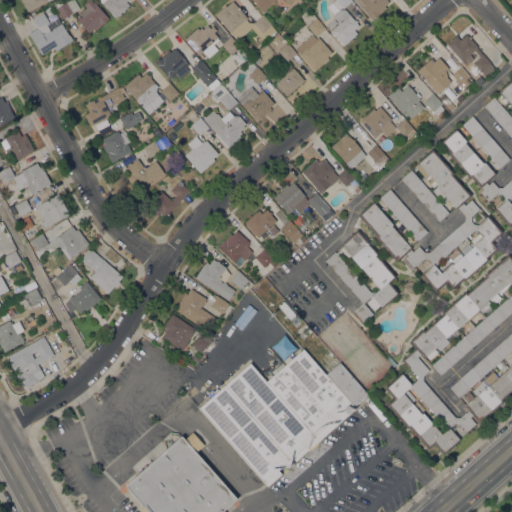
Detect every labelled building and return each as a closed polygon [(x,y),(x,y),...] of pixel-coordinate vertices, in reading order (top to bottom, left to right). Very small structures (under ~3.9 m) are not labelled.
[(47,0),(27,11),(20,0),(47,0)] [(54,4),(61,1),(62,3),(66,1),(67,0),(74,0),(80,9),(62,18),(54,4)] [(92,0),(108,18),(94,30),(93,29),(88,32),(77,20),(78,19),(77,18),(79,16),(80,17),(81,16),(79,13),(86,7),(83,4),(87,0),(92,0)] [(127,0),(126,1),(129,5),(115,17),(98,0),(127,0)] [(232,0),(247,17),(246,19),(252,25),(236,39),(214,14),(225,4),(226,5),(232,0)] [(275,0),(262,11),(256,3),(255,4),(253,1),(252,0),(291,0),(288,3),(285,0),(275,0)] [(343,45),(330,31),(339,22),(332,15),(338,9),(332,2),(334,0),(350,0),(351,1),(343,8),(341,7),(339,9),(345,9),(354,20),(355,19),(357,21),(356,22),(359,25),(354,29),(357,33),(343,45)] [(354,0),(388,0),(389,1),(384,5),(386,7),(371,19),(354,0)] [(53,12),(48,15),(44,9),(49,6),(53,12)] [(37,28),(32,19),(43,12),(49,22),(46,24),(50,30),(61,23),(71,40),(55,50),(53,46),(41,54),(28,33),(37,28)] [(262,15),(275,30),(267,37),(263,32),(262,32),(253,22),(262,15)] [(307,25),(315,18),(325,29),(316,36),(307,25)] [(184,38),(197,27),(199,29),(201,27),(202,29),(207,24),(210,28),(212,25),(216,29),(213,32),(218,37),(216,38),(221,45),(207,58),(201,51),(198,54),(184,38)] [(278,33),(282,38),(277,43),(272,38),(278,33)] [(295,48),(312,33),(316,38),(318,36),(332,52),(327,56),(329,57),(314,70),(295,48)] [(473,58),(465,65),(446,43),(456,35),(460,39),(466,34),(478,47),(477,47),(482,53),(483,53),(491,63),(490,63),(495,68),(486,76),(483,73),(477,79),(474,75),(473,76),(466,68),(479,56),(474,50),(469,54),(473,58)] [(230,54),(221,43),(230,36),(231,35),(240,46),(239,47),(230,54)] [(278,50),(286,43),(295,53),(287,60),(278,50)] [(168,50),(170,51),(174,48),(189,63),(185,66),(189,70),(181,78),(176,72),(169,78),(155,62),(168,50)] [(416,70),(431,57),(434,60),(438,57),(448,68),(445,71),(447,77),(450,81),(437,93),(416,70)] [(220,83),(215,87),(215,86),(211,89),(207,85),(206,86),(205,84),(204,82),(203,83),(202,80),(201,79),(201,80),(199,78),(200,78),(191,67),(200,60),(201,59),(216,77),(220,82),(220,83)] [(274,103),(269,107),(271,109),(256,121),(237,98),(255,83),(248,74),(252,70),(246,62),(250,59),(265,77),(257,83),(274,103)] [(286,95),(275,83),(281,77),(276,71),(284,64),(286,67),(289,64),(292,68),(293,67),(304,79),(286,95)] [(457,94),(450,85),(453,83),(448,77),(451,74),(460,67),(468,76),(467,77),(472,82),(461,92),(460,91),(457,94)] [(124,85),(138,73),(141,76),(146,72),(148,75),(149,74),(151,76),(150,77),(158,86),(156,87),(156,92),(163,100),(148,113),(124,85)] [(494,209),(504,200),(504,196),(502,194),(497,193),(488,200),(480,191),(483,188),(481,186),(480,187),(471,176),(469,177),(448,153),(449,152),(439,141),(454,128),(465,140),(464,142),(482,163),(484,161),(494,173),(486,181),(488,184),(492,181),(497,187),(502,187),(511,178),(511,103),(510,101),(509,102),(500,92),(499,92),(497,90),(511,77),(511,223),(509,226),(494,209)] [(177,93),(169,100),(160,90),(168,83),(177,93)] [(417,92),(420,95),(418,97),(420,98),(418,100),(419,102),(419,101),(424,106),(411,118),(407,114),(406,116),(403,113),(387,95),(395,87),(396,88),(398,86),(401,90),(407,84),(415,93),(417,92)] [(84,114),(89,111),(85,104),(100,95),(100,96),(108,92),(118,86),(125,98),(114,104),(110,96),(103,100),(110,114),(90,125),(84,114)] [(219,99),(227,92),(236,102),(228,110),(219,99)] [(440,103),(439,104),(447,113),(441,118),(437,114),(436,114),(433,110),(432,110),(424,101),(432,93),(440,103)] [(0,96),(1,96),(4,101),(6,100),(10,108),(9,109),(14,117),(0,124),(0,96)] [(441,100),(445,96),(454,106),(450,110),(441,100)] [(511,137),(483,105),(485,104),(484,103),(486,101),(487,102),(493,96),(511,117),(511,137)] [(373,108),(375,110),(380,105),(391,118),(389,120),(395,126),(396,127),(386,136),(381,131),(379,133),(380,134),(377,137),(376,136),(374,137),(359,120),(373,108)] [(203,118),(213,109),(216,113),(217,112),(221,117),(229,110),(233,115),(234,115),(236,117),(238,115),(242,118),(243,117),(246,120),(244,122),(246,123),(245,123),(246,124),(239,130),(241,132),(239,134),(240,136),(237,139),(238,139),(232,144),(231,144),(228,147),(203,118)] [(131,112),(136,121),(130,125),(131,126),(126,129),(126,127),(125,128),(119,118),(131,112)] [(510,158),(499,167),(462,124),(467,119),(466,118),(469,116),(470,117),(472,115),(510,158)] [(190,124),(198,117),(207,128),(199,135),(190,124)] [(412,129),(404,136),(396,127),(395,126),(403,118),(412,129)] [(16,159),(9,146),(4,149),(0,141),(5,138),(4,137),(12,133),(11,131),(15,128),(16,130),(17,130),(20,135),(24,133),(34,149),(16,159)] [(162,133),(158,137),(153,132),(157,128),(162,133)] [(102,145),(104,144),(101,138),(116,130),(117,131),(118,131),(119,133),(125,130),(130,140),(127,142),(131,151),(111,162),(102,145)] [(330,146),(346,132),(365,154),(350,168),(346,163),(330,146)] [(184,154),(191,148),(187,143),(196,135),(201,142),(203,140),(204,141),(206,139),(218,153),(213,157),(214,159),(200,172),(184,154)] [(160,151),(148,157),(143,148),(155,141),(160,151)] [(386,158),(379,165),(376,161),(375,161),(367,152),(375,144),(386,158)] [(420,274),(422,272),(417,266),(425,258),(430,264),(431,264),(430,262),(431,261),(428,258),(423,258),(414,265),(413,266),(405,257),(407,255),(405,253),(396,262),(375,238),(377,237),(357,214),(372,201),(392,224),(390,225),(412,250),(418,245),(424,251),(429,252),(464,220),(464,215),(457,207),(456,209),(443,195),(440,198),(433,190),(436,187),(435,185),(433,187),(425,178),(428,175),(427,173),(423,177),(414,167),(418,164),(417,162),(432,148),(453,172),(451,174),(470,195),(463,202),(465,204),(471,199),(479,208),(471,215),(471,220),(473,223),(477,224),(487,215),(502,232),(491,241),(497,248),(487,258),(488,259),(464,280),(463,279),(452,288),(446,281),(435,291),(420,274)] [(164,173),(153,181),(151,180),(137,189),(126,173),(128,172),(125,167),(128,165),(128,163),(130,162),(131,163),(137,158),(144,168),(155,160),(164,173)] [(302,171),(316,159),(319,162),(324,158),(326,161),(327,160),(329,162),(328,163),(337,174),(344,168),(353,178),(345,185),(337,176),(335,177),(336,178),(329,184),(330,184),(320,192),(302,171)] [(36,162),(39,167),(41,166),(50,183),(49,184),(49,185),(46,187),(45,185),(41,187),(42,189),(40,190),(39,189),(36,190),(37,192),(33,193),(33,192),(31,193),(26,185),(19,188),(13,177),(3,182),(0,176),(0,170),(9,166),(14,175),(22,172),(21,170),(36,162)] [(448,212),(438,221),(401,178),(402,177),(401,176),(404,174),(411,169),(448,212)] [(165,217),(158,211),(154,216),(145,207),(160,190),(171,200),(176,194),(171,190),(179,181),(189,190),(165,217)] [(333,213),(324,220),(309,203),(300,212),(295,206),(288,213),(276,199),(275,200),(273,197),(281,190),(280,189),(287,183),(288,185),(293,181),(308,199),(315,193),(333,213)] [(385,192),(384,191),(387,189),(388,189),(389,188),(427,231),(417,240),(379,197),(385,192)] [(40,222),(43,220),(35,205),(58,193),(63,202),(62,202),(66,209),(67,209),(69,213),(66,215),(67,216),(63,218),(63,217),(43,228),(40,222)] [(26,200),(31,209),(20,216),(14,206),(26,200)] [(257,237),(244,222),(258,209),(261,213),(266,209),(269,211),(270,211),(272,213),(271,214),(276,220),(257,237)] [(22,230),(17,220),(28,215),(33,225),(22,230)] [(301,235),(293,242),(280,227),(288,220),(301,235)] [(71,225),(75,230),(77,228),(89,243),(70,257),(70,256),(68,258),(53,239),(58,235),(71,225)] [(230,232),(232,234),(236,230),(249,241),(248,243),(249,243),(247,246),(252,251),(245,259),(240,255),(234,262),(217,246),(230,232)] [(378,254),(376,255),(395,277),(389,282),(398,293),(385,305),(386,306),(383,308),(373,297),(369,297),(363,302),(373,313),(364,321),(353,310),(362,302),(325,260),(335,251),(370,291),(376,291),(379,288),(340,244),(357,230),(378,254)] [(48,243),(33,252),(27,241),(42,232),(42,233),(48,243)] [(122,276),(107,293),(89,277),(94,271),(80,259),(90,248),(122,276)] [(255,257),(263,249),(272,259),(263,267),(255,257)] [(15,251),(21,261),(9,267),(3,257),(15,251)] [(433,443),(428,448),(409,427),(408,427),(387,403),(393,398),(384,387),(401,372),(404,376),(412,369),(409,366),(408,367),(401,360),(415,347),(409,340),(423,329),(424,330),(442,313),(441,312),(465,291),(466,292),(484,276),(483,275),(507,253),(510,257),(511,255),(511,278),(499,290),(477,310),(457,328),(456,327),(435,346),(436,346),(424,357),(420,354),(417,357),(429,370),(423,375),(423,380),(454,416),(459,417),(465,412),(468,410),(464,405),(487,385),(508,367),(508,366),(511,362),(511,389),(501,399),(503,401),(479,422),(472,415),(470,417),(475,423),(466,431),(459,423),(454,423),(451,426),(451,430),(459,439),(443,454),(433,443)] [(195,277),(204,263),(204,264),(206,261),(209,264),(213,258),(216,261),(217,260),(219,261),(219,262),(226,267),(225,268),(230,274),(225,282),(226,283),(226,284),(234,290),(228,300),(195,277)] [(77,272),(76,273),(80,277),(72,284),(69,280),(64,285),(55,275),(56,275),(52,270),(57,265),(61,270),(69,263),(70,264),(77,272)] [(20,264),(22,269),(17,272),(14,267),(20,264)] [(247,280),(239,288),(230,279),(237,271),(247,280)] [(0,275),(8,289),(0,293),(0,275)] [(70,298),(69,297),(71,295),(72,296),(80,289),(78,287),(86,281),(100,298),(86,310),(84,308),(80,312),(76,307),(71,311),(74,315),(70,318),(67,313),(69,311),(64,302),(70,298)] [(41,298),(36,301),(38,305),(32,308),(30,305),(22,309),(18,301),(25,297),(24,294),(35,287),(36,289),(41,298)] [(185,292),(187,293),(191,288),(206,298),(200,307),(215,317),(206,330),(174,308),(185,292)] [(432,364),(511,293),(511,311),(441,374),(432,364)] [(228,304),(222,313),(210,305),(216,296),(228,304)] [(295,314),(290,319),(278,306),(284,301),(295,314)] [(0,316),(0,311),(5,309),(9,316),(2,320),(0,316)] [(195,328),(181,350),(161,337),(165,332),(163,330),(164,327),(163,326),(172,313),(195,328)] [(4,352),(0,345),(0,324),(9,320),(10,322),(11,321),(12,323),(18,320),(24,330),(19,332),(24,341),(4,352)] [(511,348),(459,396),(450,386),(511,331),(511,348)] [(203,332),(212,340),(200,352),(192,343),(203,332)] [(16,374),(6,356),(43,335),(53,354),(37,364),(44,376),(36,380),(37,381),(26,387),(18,372),(16,374)] [(355,408),(295,461),(292,457),(290,459),(277,470),(281,474),(267,486),(264,482),(198,408),(224,385),(249,362),(266,381),(303,348),(325,374),(354,406),(355,408)] [(195,366),(193,368),(182,362),(184,359),(195,366)] [(325,374),(339,362),(368,394),(354,406),(325,374)] [(184,439),(186,437),(189,434),(192,431),(203,444),(200,447),(198,449),(195,452),(184,439)] [(195,452),(236,498),(223,509),(219,511),(147,511),(141,505),(124,485),(181,435),(184,439),(195,452)]
